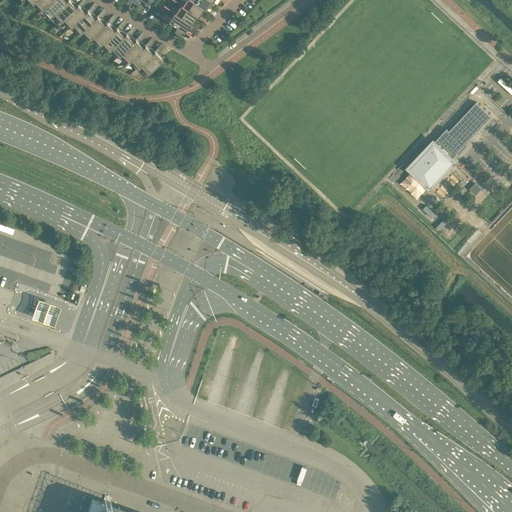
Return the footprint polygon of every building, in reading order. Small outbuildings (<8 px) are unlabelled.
[(5,0),(3,0),(0,3),(5,9),(10,4),(5,0)] [(49,0),(42,8),(39,10),(40,10),(44,6),(51,13),(64,0),(49,0)] [(69,0),(64,0),(51,13),(49,15),(50,16),(54,12),(61,19),(75,6),(71,1),(69,0)] [(197,15),(203,7),(192,0),(184,0),(184,1),(182,0),(178,0),(177,2),(180,4),(196,15),(197,15)] [(75,6),(61,19),(59,21),(59,22),(64,17),(71,25),(84,11),(80,7),(77,4),(75,6)] [(196,15),(180,4),(177,8),(173,6),(170,10),(173,12),(189,22),(190,23),(196,15)] [(84,11),(71,25),(68,27),(69,27),(73,23),(80,31),(94,17),(90,13),(87,9),(84,11)] [(183,31),(189,22),(173,12),(170,16),(166,13),(163,17),(183,31)] [(96,15),(94,17),(80,31),(78,33),(83,29),(90,36),(104,23),(100,19),(96,15)] [(106,21),(104,23),(90,36),(88,38),(88,39),(92,35),(99,42),(113,29),(109,25),(106,21)] [(113,29),(99,42),(97,44),(98,45),(102,40),(109,48),(123,35),(119,30),(116,27),(113,29)] [(125,33),(123,35),(109,48),(107,50),(112,46),(119,54),(133,40),(129,36),(125,33)] [(133,40),(119,54),(117,56),(121,52),(128,59),(142,46),(138,42),(135,38),(133,40)] [(142,46),(128,59),(126,61),(127,62),(131,58),(138,65),(152,52),(148,48),(144,44),(142,46)] [(154,50),(152,52),(138,65),(136,67),(136,68),(141,63),(148,71),(145,74),(146,74),(164,57),(163,56),(161,58),(157,54),(154,50)] [(409,167),(430,186),(453,162),(451,159),(491,116),(476,102),(449,130),(446,128),(409,167)] [(476,182),(470,189),(471,189),(476,195),(482,188),(477,183),(476,182)] [(33,313),(32,318),(54,326),(55,321),(59,312),(61,307),(38,299),(37,304),(33,313)] [(134,511),(107,502),(91,496),(84,511),(134,511)]
